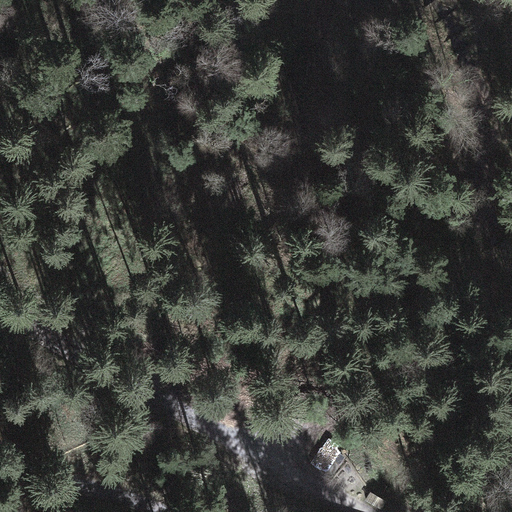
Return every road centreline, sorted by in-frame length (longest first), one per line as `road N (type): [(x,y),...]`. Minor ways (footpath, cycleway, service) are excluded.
road 1 (track): [(365,511),(0,299)]
road 2 (track): [(0,459),(141,511)]
